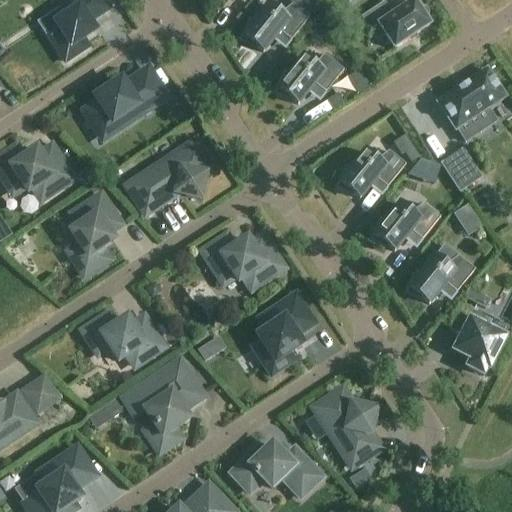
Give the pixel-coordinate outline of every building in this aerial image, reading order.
[(58,29),(47,36),(65,64),(87,49),(83,42),(95,34),(89,24),(108,11),(101,0),(78,0),(60,12),(65,19),(56,26),(58,29)] [(419,11),(414,4),(393,18),(384,5),(362,20),(377,41),(384,37),(394,52),(430,28),(426,21),(428,18),(428,14),(426,11),(422,10),(419,11)] [(309,20),(292,7),(280,16),(269,8),(254,27),(250,25),(243,43),(256,49),(263,54),(280,34),(291,43),(309,20)] [(344,73),(324,56),(314,68),(304,60),(288,79),(285,77),(277,95),(291,101),(298,107),(314,86),(325,95),(344,73)] [(98,104),(83,114),(98,136),(139,109),(143,117),(147,114),(168,101),(148,71),(124,87),(121,83),(95,100),(98,104)] [(456,133),(506,100),(487,72),(437,105),(456,133)] [(416,89),(407,100),(416,108),(425,97),(416,89)] [(338,96),(326,104),(333,115),(345,107),(338,96)] [(176,197),(200,202),(205,178),(214,172),(196,144),(148,175),(127,189),(145,217),(167,203),(176,197)] [(72,182),(52,150),(40,158),(37,152),(23,162),(16,151),(0,161),(0,176),(13,196),(24,189),(28,195),(34,191),(42,202),(72,182)] [(462,151),(441,165),(442,167),(460,194),(480,180),(462,151)] [(406,167),(389,153),(376,163),(366,154),(350,173),(347,172),(339,189),(353,195),(360,201),(376,181),(387,190),(406,167)] [(89,171),(79,178),(87,188),(96,180),(89,171)] [(84,279),(107,263),(100,252),(114,243),(109,235),(120,228),(101,199),(73,218),(80,229),(71,234),(80,248),(69,256),(84,279)] [(440,220),(423,206),(411,215),(400,207),(385,226),(381,224),(374,242),(387,248),(394,254),(411,233),(422,242),(440,220)] [(163,228),(152,233),(161,250),(172,244),(163,228)] [(283,271),(262,240),(251,247),(247,242),(234,251),(226,240),(203,255),(224,286),(235,279),(239,285),(245,281),(252,292),(283,271)] [(475,272),(458,259),(445,268),(435,259),(419,278),(416,277),(408,294),(422,300),(429,306),(445,286),(456,295),(475,272)] [(156,285),(147,290),(153,299),(161,293),(156,285)] [(463,301),(485,312),(490,302),(468,291),(463,301)] [(315,327),(295,298),(259,322),(266,333),(258,339),(261,344),(252,350),(271,379),(293,364),(289,357),(302,348),(296,339),(315,327)] [(476,312),(475,314),(462,307),(450,331),(462,338),(454,354),(471,362),(467,370),(483,378),(487,371),(489,372),(491,368),(495,370),(501,357),(498,355),(510,331),(499,325),(500,324),(476,312)] [(113,330),(106,319),(83,334),(98,357),(109,350),(119,364),(127,358),(135,369),(163,351),(144,322),(133,329),(128,321),(113,330)] [(170,334),(163,339),(169,349),(177,344),(170,334)] [(207,348),(199,353),(205,363),(214,358),(207,348)] [(204,400),(178,360),(120,398),(135,421),(146,414),(155,427),(144,434),(159,457),(181,443),(175,431),(189,422),(183,414),(204,400)] [(37,416),(59,402),(44,380),(23,395),(37,416)] [(352,470),(380,452),(371,437),(376,413),(352,408),(342,394),(314,412),(352,470)] [(0,449),(35,427),(16,399),(2,409),(0,408),(0,449)] [(115,402),(104,409),(112,421),(123,413),(115,402)] [(286,461),(273,447),(259,461),(254,456),(232,477),(250,495),(264,482),(272,491),(283,481),(301,500),(322,481),(295,453),(286,461)] [(40,496),(24,507),(27,511),(76,511),(80,510),(76,505),(81,502),(75,493),(82,489),(96,479),(96,478),(89,469),(87,465),(85,463),(85,462),(83,459),(77,450),(38,476),(45,488),(38,493),(40,496)] [(364,475),(350,484),(356,493),(370,484),(364,475)] [(231,511),(209,488),(183,511),(179,511),(177,511),(231,511)]
